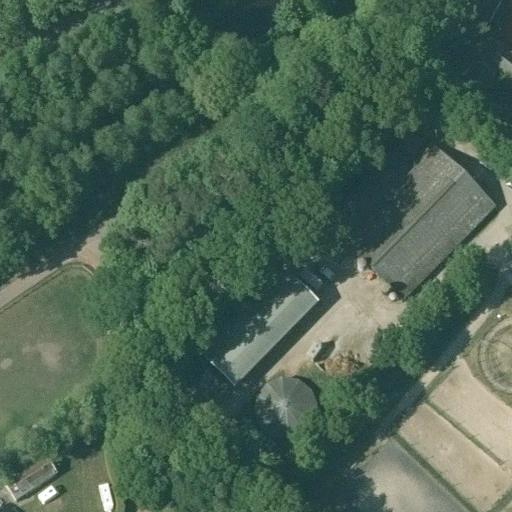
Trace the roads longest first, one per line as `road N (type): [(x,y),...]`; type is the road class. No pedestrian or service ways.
road 1 (unclassified): [(0,299),(271,114),(394,0)]
road 2 (track): [(212,425),(307,511)]
road 3 (unclassified): [(0,51),(115,0)]
